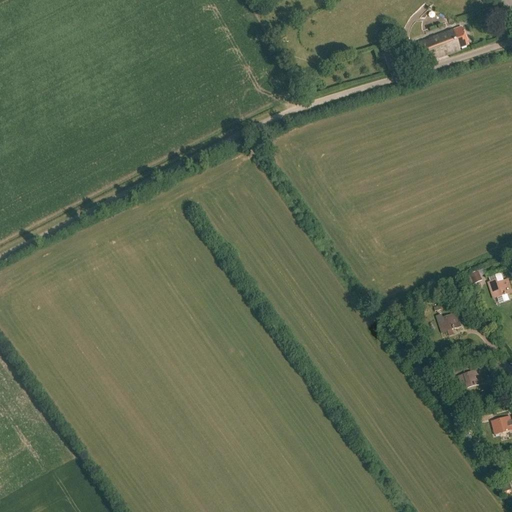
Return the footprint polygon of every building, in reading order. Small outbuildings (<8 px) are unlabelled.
[(468,46),(462,28),(414,46),(422,66),(460,51),(459,49),(468,46)] [(384,56),(389,72),(397,70),(391,53),(384,56)] [(473,283),(481,280),(478,272),(470,276),(473,283)] [(469,276),(461,280),(467,293),(475,289),(469,276)] [(493,300),(496,299),(511,293),(511,290),(509,281),(498,284),(497,280),(487,283),(493,300)] [(436,317),(439,325),(441,334),(460,328),(456,316),(442,320),(440,316),(436,317)] [(466,389),(481,385),(477,372),(462,376),(466,389)] [(511,430),(510,424),(511,423),(511,420),(509,422),(508,418),(493,423),(494,426),(490,428),(493,436),(511,430)] [(465,423),(459,425),(461,431),(467,429),(465,423)] [(467,432),(464,434),(469,442),(472,440),(467,432)] [(511,491),(509,483),(501,485),(504,493),(511,491)]
